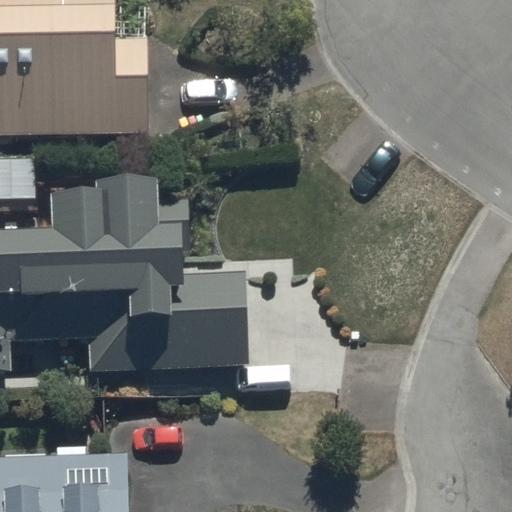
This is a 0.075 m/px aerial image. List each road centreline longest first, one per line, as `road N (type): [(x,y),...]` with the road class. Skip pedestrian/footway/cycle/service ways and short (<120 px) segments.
road 1 (residential): [(511,202),(442,349),(433,422),(442,511)]
road 2 (residential): [(511,109),(451,0)]
